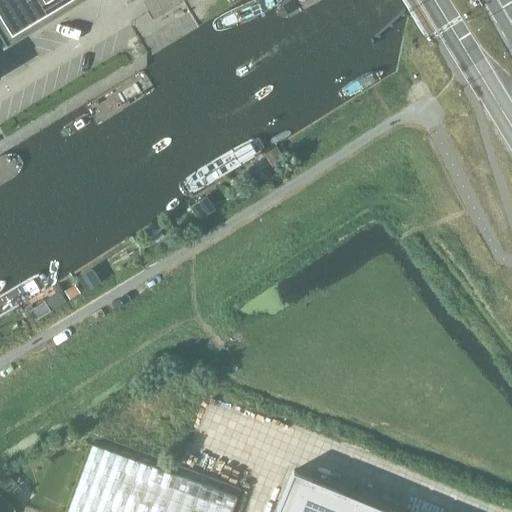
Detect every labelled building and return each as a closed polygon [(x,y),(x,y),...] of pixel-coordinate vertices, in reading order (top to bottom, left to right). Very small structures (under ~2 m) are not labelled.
[(0,0),(0,26),(6,37),(3,39),(4,41),(71,0),(0,0)] [(159,64),(86,108),(100,131),(173,87),(159,64)] [(272,124),(190,175),(201,192),(282,141),(272,124)] [(21,149),(0,162),(0,193),(35,173),(21,149)] [(187,200),(177,183),(95,234),(106,251),(187,200)] [(201,199),(190,206),(196,215),(199,220),(210,213),(201,199)] [(38,271),(0,294),(0,318),(48,288),(38,271)] [(231,511),(237,497),(92,444),(67,511),(231,511)] [(396,511),(293,470),(276,511),(396,511)] [(7,474),(0,480),(0,483),(4,488),(13,480),(7,474)] [(12,511),(14,510),(0,494),(0,511),(12,511)]
